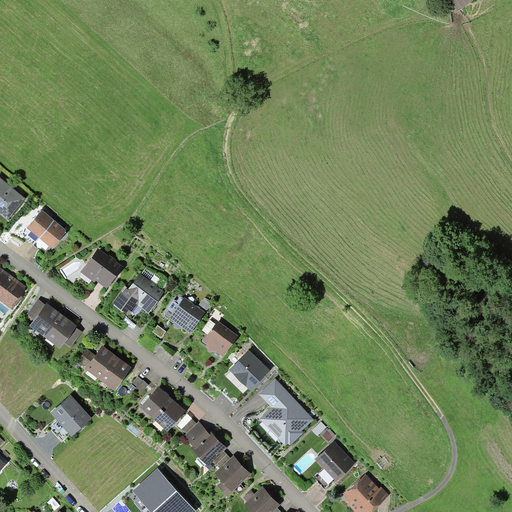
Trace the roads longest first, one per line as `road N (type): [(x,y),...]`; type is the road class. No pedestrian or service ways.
road 1 (track): [(403,511),(445,485),(455,457),(448,429),(383,336),(243,200),(225,150),(230,121),(252,100),(424,16)]
road 2 (residential): [(312,511),(154,361),(0,249)]
road 3 (residential): [(91,511),(0,411)]
